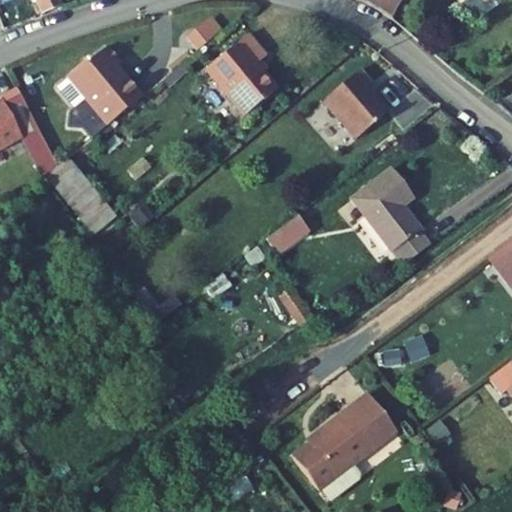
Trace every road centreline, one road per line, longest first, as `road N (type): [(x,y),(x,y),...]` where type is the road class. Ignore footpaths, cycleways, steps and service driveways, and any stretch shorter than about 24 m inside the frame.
road 1 (residential): [(320,0),(369,24),(511,135)]
road 2 (residential): [(0,50),(147,0)]
